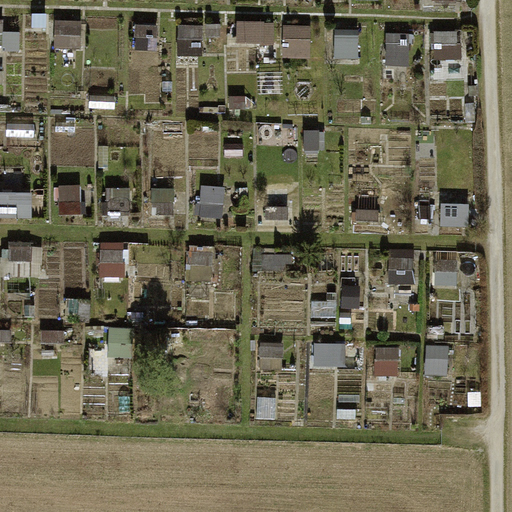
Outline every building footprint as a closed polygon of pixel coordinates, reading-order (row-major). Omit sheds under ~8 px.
[(0,20),(0,49),(24,50),(25,32),(8,32),(8,20),(0,20)] [(86,49),(86,20),(59,20),(59,49),(86,49)] [(269,42),(268,21),(241,22),(241,43),(269,42)] [(181,55),(207,57),(209,25),(183,23),(181,55)] [(162,48),(162,24),(141,24),(140,48),(162,48)] [(289,58),(317,57),(316,25),(288,26),(289,58)] [(364,59),(365,30),(339,29),(338,58),(364,59)] [(467,78),(465,30),(440,31),(442,79),(467,78)] [(390,67),(414,67),(415,33),(391,33),(390,67)] [(65,185),(65,200),(85,200),(85,185),(65,185)] [(203,218),(229,218),(229,186),(203,185),(203,218)] [(136,215),(135,187),(109,188),(111,216),(136,215)] [(155,187),(155,212),(179,213),(179,188),(155,187)] [(0,217),(38,218),(38,192),(0,190),(0,217)] [(129,275),(127,243),(105,244),(106,276),(129,275)] [(6,245),(5,276),(47,277),(47,246),(6,245)] [(222,280),(222,247),(193,246),(192,279),(222,280)] [(421,283),(419,249),(393,251),(395,284),(421,283)] [(70,261),(68,286),(88,287),(90,262),(70,261)] [(443,284),(462,284),(462,262),(443,262),(443,284)] [(346,307),(366,308),(366,286),(347,285),(346,307)] [(316,317),(342,318),(343,301),(316,300),(316,317)] [(111,355),(136,359),(140,329),(116,325),(111,355)] [(263,368),(287,368),(287,344),(263,344),(263,368)] [(431,344),(430,375),(454,375),(454,345),(431,344)] [(380,345),(380,376),(405,376),(405,345),(380,345)]
